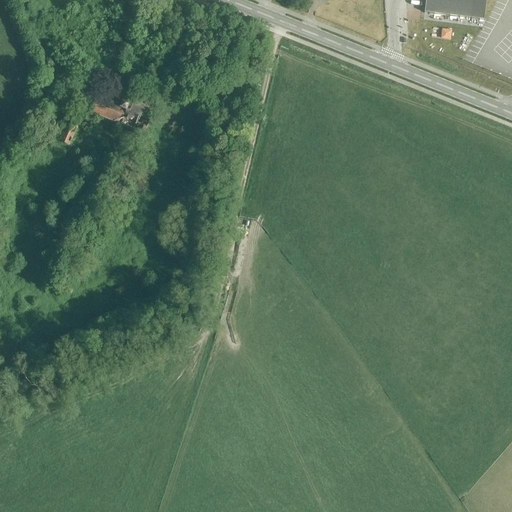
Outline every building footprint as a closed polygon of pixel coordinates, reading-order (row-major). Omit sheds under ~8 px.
[(425,0),(424,13),(483,20),(485,0),(425,0)] [(46,112),(54,87),(45,85),(44,89),(41,88),(38,96),(41,97),(37,107),(44,109),(43,111),(46,112)] [(133,105),(118,100),(116,104),(105,100),(103,106),(111,109),(109,114),(138,123),(140,116),(138,116),(143,101),(135,99),(133,105)] [(75,111),(105,123),(108,114),(78,102),(75,111)] [(69,146),(80,120),(70,116),(62,133),(54,130),(53,133),(51,132),(48,137),(69,146)] [(0,197),(12,176),(5,172),(0,180),(0,197)]
